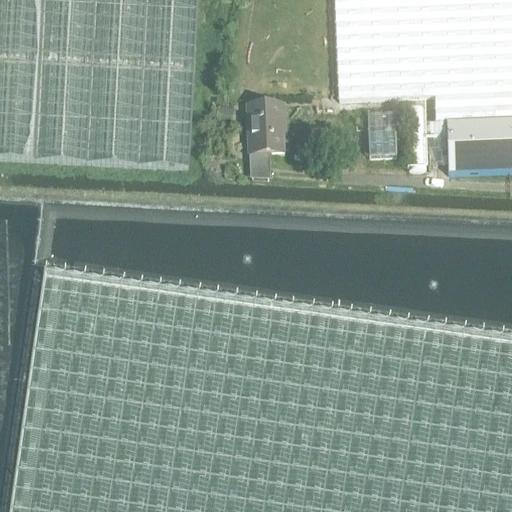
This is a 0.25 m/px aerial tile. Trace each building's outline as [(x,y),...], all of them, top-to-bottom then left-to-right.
[(0,0),(0,162),(188,173),(189,145),(195,0),(0,0)] [(511,0),(334,0),(338,106),(433,102),(434,128),(445,128),(511,124),(511,0)] [(245,111),(247,145),(247,158),(283,157),(282,125),(285,125),(284,109),(245,111)] [(234,114),(218,111),(215,126),(231,129),(234,114)] [(394,120),(368,122),(370,163),(396,162),(394,120)] [(511,176),(511,124),(445,128),(446,145),(447,179),(511,176)] [(511,511),(511,342),(45,276),(11,511),(511,511)]
